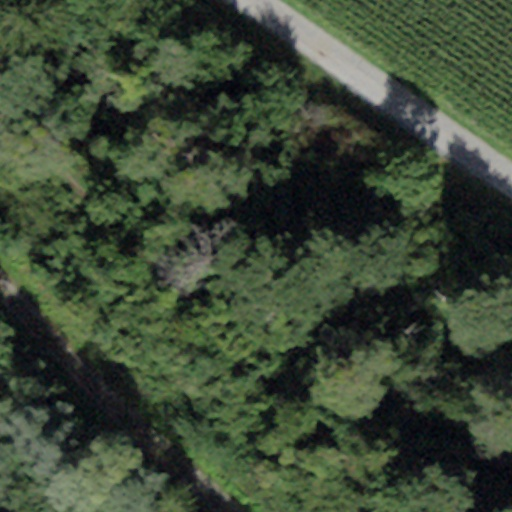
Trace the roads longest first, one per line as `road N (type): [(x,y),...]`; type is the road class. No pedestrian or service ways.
road 1 (track): [(0,244),(156,406),(236,511)]
road 2 (unclassified): [(250,0),(511,188)]
